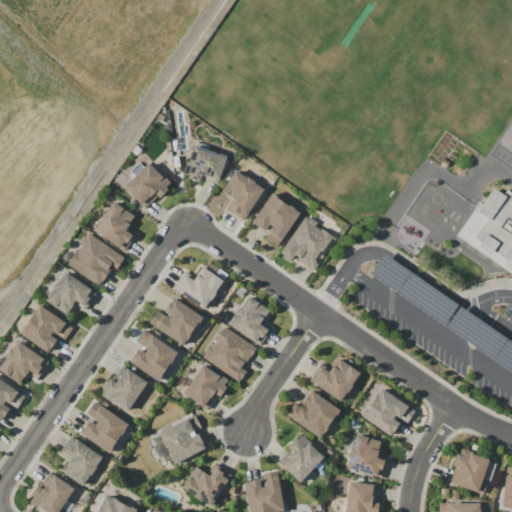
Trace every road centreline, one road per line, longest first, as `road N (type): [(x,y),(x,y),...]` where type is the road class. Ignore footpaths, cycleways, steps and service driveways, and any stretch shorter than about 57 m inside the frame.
road 1 (residential): [(187,220),(458,408),(511,436)]
road 2 (residential): [(0,492),(187,220)]
road 3 (residential): [(249,434),(262,401),(323,314)]
